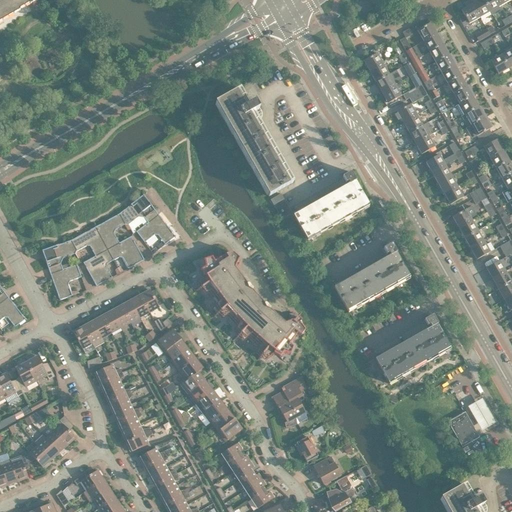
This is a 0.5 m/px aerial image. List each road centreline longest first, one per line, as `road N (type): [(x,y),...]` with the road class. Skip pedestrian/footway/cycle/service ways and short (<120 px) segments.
road 1 (secondary): [(0,170),(280,8)]
road 2 (residential): [(306,511),(158,269)]
road 3 (secondary): [(511,388),(371,150)]
road 4 (residential): [(333,170),(286,86),(267,97),(267,120),(305,189),(335,175)]
road 5 (secondary): [(371,150),(280,8)]
road 6 (residential): [(276,305),(223,233),(158,269)]
road 7 (residential): [(102,446),(90,396),(51,328)]
road 8 (residential): [(51,328),(158,269)]
